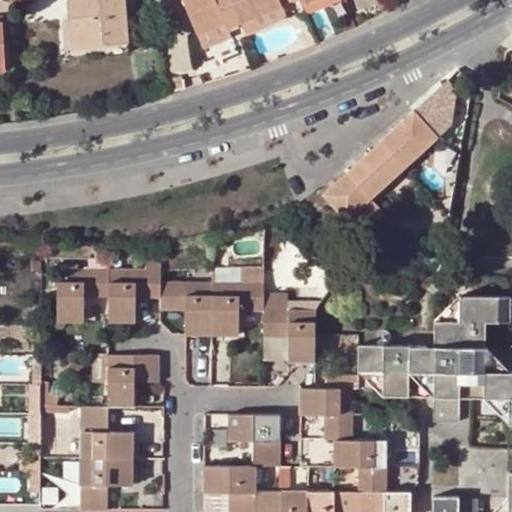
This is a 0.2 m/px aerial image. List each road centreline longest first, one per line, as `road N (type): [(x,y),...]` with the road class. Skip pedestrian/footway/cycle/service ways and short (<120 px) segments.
road 1 (tertiary): [(0,170),(81,163),(226,126),(388,67),(511,5)]
road 2 (tertiary): [(414,23),(205,107),(84,137),(0,145)]
road 3 (residential): [(182,511),(183,392),(286,394),(287,443)]
